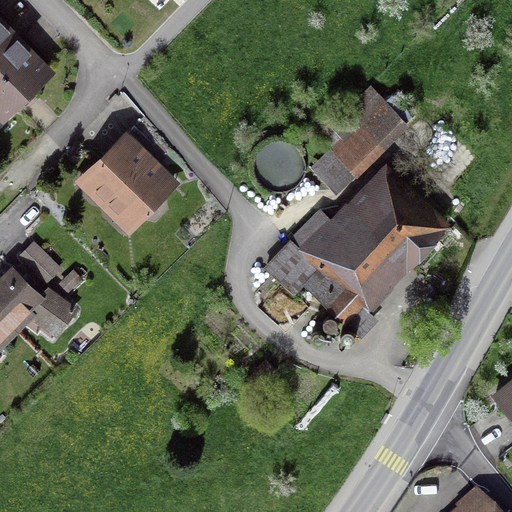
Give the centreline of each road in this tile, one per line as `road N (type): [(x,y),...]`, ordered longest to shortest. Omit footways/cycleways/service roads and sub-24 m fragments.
road 1 (residential): [(427,402),(379,375),(307,352),(249,311),(239,288),(247,228),(238,205),(47,0)]
road 2 (primary): [(511,255),(427,402)]
road 3 (residential): [(511,506),(427,402)]
road 4 (primary): [(427,402),(357,511)]
